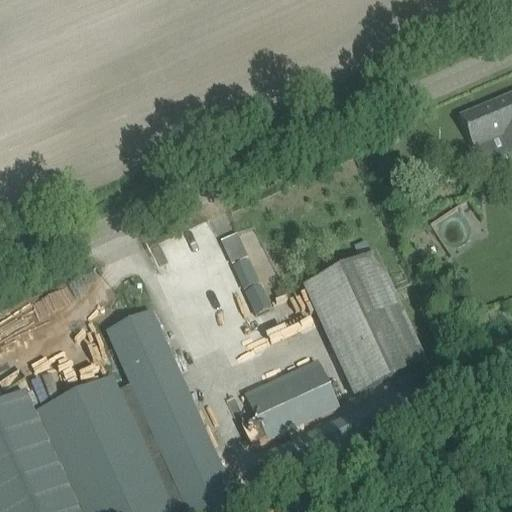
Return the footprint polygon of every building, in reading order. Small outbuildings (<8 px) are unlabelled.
[(511,97),(460,119),(473,151),(503,138),(509,152),(507,153),(508,158),(511,156),(511,97)] [(303,289),(354,401),(428,367),(377,255),(303,289)] [(227,511),(238,507),(212,449),(152,316),(106,336),(131,389),(118,395),(112,382),(34,417),(24,395),(0,406),(0,511),(227,511)] [(244,431),(252,448),(337,408),(320,371),(249,405),(258,425),(244,431)] [(254,461),(269,496),(421,426),(406,392),(254,461)]
